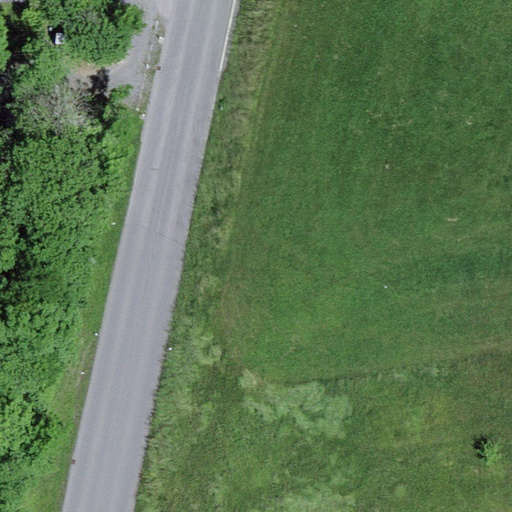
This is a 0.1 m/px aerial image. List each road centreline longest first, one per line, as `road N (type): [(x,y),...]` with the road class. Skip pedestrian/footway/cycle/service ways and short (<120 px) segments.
road 1 (secondary): [(200,0),(96,511)]
road 2 (trunk): [(511,474),(304,511)]
